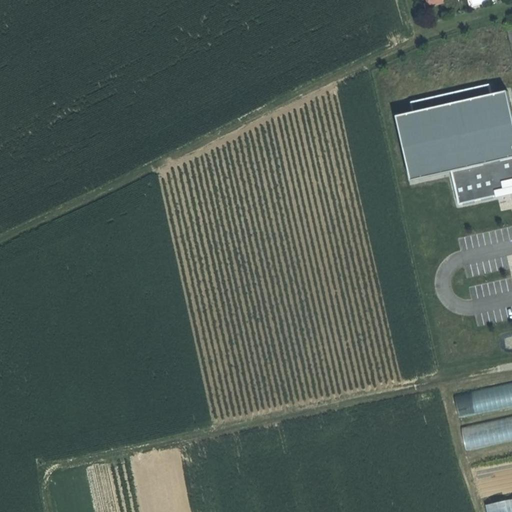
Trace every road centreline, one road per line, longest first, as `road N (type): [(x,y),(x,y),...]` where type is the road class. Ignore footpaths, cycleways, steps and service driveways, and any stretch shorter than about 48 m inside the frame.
road 1 (track): [(511,4),(415,34),(0,234)]
road 2 (track): [(43,466),(511,367)]
